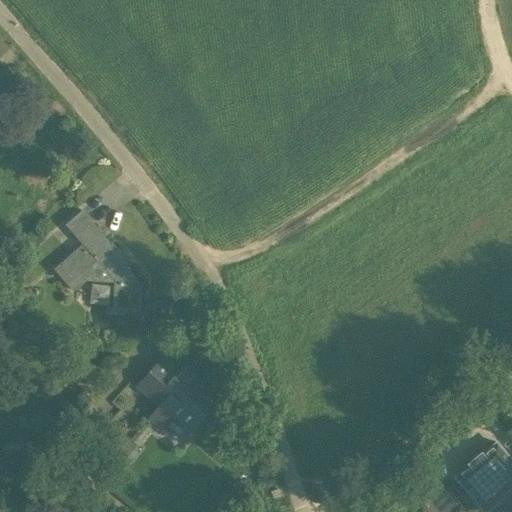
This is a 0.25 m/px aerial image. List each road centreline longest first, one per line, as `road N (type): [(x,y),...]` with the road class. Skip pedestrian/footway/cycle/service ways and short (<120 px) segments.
road 1 (residential): [(305,511),(207,269),(0,14)]
road 2 (track): [(489,0),(502,84),(440,140),(276,246),(207,269)]
road 3 (unclassified): [(511,367),(329,511)]
